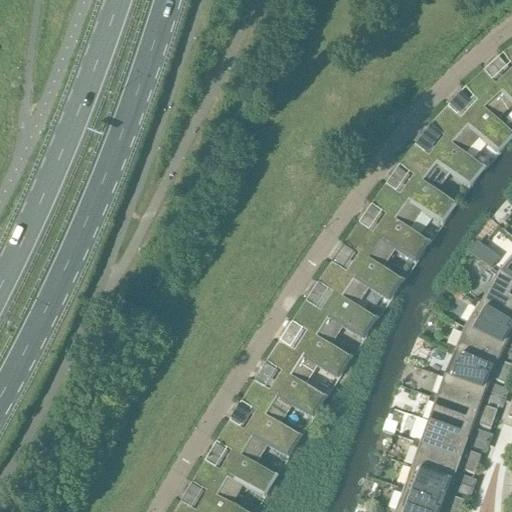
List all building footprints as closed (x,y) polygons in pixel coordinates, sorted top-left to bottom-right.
[(511,46),(503,54),(511,65),(511,46)] [(511,69),(495,85),(483,71),(465,88),(477,101),(496,122),(497,121),(511,107),(511,69)] [(497,153),(511,136),(511,135),(497,121),(496,122),(477,101),(460,119),(447,107),(430,125),(444,137),(464,156),(465,155),(481,138),(497,153)] [(482,169),(465,155),(464,156),(444,137),(428,157),(414,146),(399,165),(414,176),(436,193),(436,192),(451,173),(468,187),(482,169)] [(409,231),(413,225),(423,211),(441,224),(454,205),(436,192),(436,193),(414,176),(400,195),(385,185),(371,205),(386,215),(409,231)] [(427,243),(409,231),(386,215),(373,234),(358,223),(344,244),(359,254),(382,270),(382,269),(396,249),(414,262),(427,243)] [(401,281),(382,269),(382,270),(359,254),(346,273),(331,263),(318,283),(333,293),(356,308),(370,288),(388,300),(401,281)] [(511,256),(498,274),(511,284),(511,256)] [(511,284),(498,274),(481,302),(475,299),(473,302),(511,324),(511,284)] [(375,320),(356,308),(333,293),(320,312),(305,302),(292,322),(307,332),(330,347),(344,327),(362,339),(375,320)] [(466,329),(504,348),(511,336),(511,337),(511,324),(473,302),(470,306),(477,310),(466,329)] [(511,377),(511,374),(511,366),(498,361),(504,348),(466,329),(457,349),(450,347),(448,351),(511,377)] [(349,359),(330,347),(307,332),(294,351),(279,341),(266,362),(281,372),(305,387),(305,386),(318,366),(337,378),(349,359)] [(511,377),(448,351),(447,355),(453,357),(445,378),(485,392),(490,380),(507,387),(511,377)] [(324,398),(305,386),(305,387),(281,372),(269,391),(254,381),(241,402),(256,411),(280,426),(293,405),(311,417),(324,398)] [(485,392),(445,378),(438,396),(431,394),(430,398),(494,421),(497,412),(480,405),(485,392)] [(494,421),(430,398),(428,402),(435,405),(428,423),(468,437),(473,424),(490,431),(494,421)] [(287,457),(299,437),(280,426),(256,411),(244,431),(229,421),(216,442),(231,452),(255,466),(268,445),(287,457)] [(413,443),(477,466),(481,457),(464,451),(467,442),(468,438),(468,437),(428,423),(422,441),(415,439),(413,443)] [(477,466),(413,443),(412,447),(419,450),(412,468),(452,483),(454,478),(457,470),(474,476),(477,466)] [(274,477),(255,466),(231,452),(220,471),(204,462),(192,483),(207,492),(231,506),(244,485),(263,497),(274,477)] [(452,483),(412,468),(406,486),(399,484),(397,488),(461,511),(465,502),(447,496),(452,483)] [(460,511),(461,511),(397,488),(396,492),(403,495),(396,511),(460,511)] [(241,511),(231,506),(207,492),(195,511),(180,502),(174,511),(241,511)]
